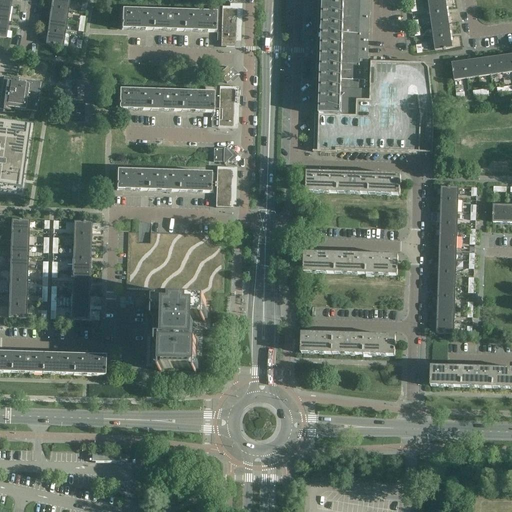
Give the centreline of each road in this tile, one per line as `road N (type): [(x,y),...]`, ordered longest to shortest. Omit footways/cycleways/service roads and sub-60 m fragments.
road 1 (residential): [(123,352),(123,314),(111,308),(113,215),(241,222)]
road 2 (tertiary): [(264,223),(274,0)]
road 3 (residential): [(292,161),(412,164),(419,176),(416,247)]
road 4 (residential): [(292,161),(299,0)]
road 5 (tertiary): [(273,393),(263,249)]
road 6 (tertiary): [(263,249),(252,391)]
